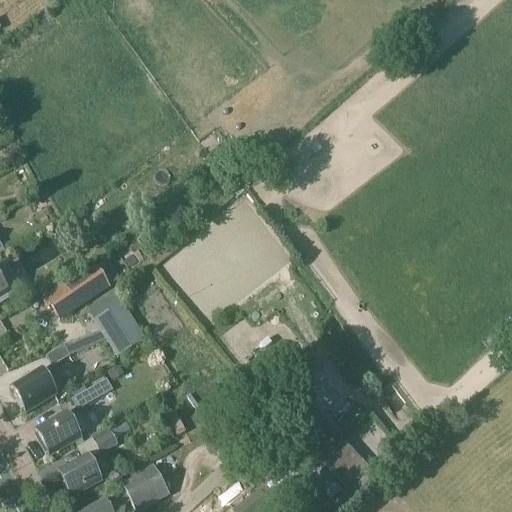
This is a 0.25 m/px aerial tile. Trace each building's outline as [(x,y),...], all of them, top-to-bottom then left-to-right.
[(0,140),(0,149),(10,143),(6,137),(0,140)] [(16,283),(4,263),(0,265),(0,303),(9,299),(4,290),(16,283)] [(96,270),(65,291),(62,287),(46,298),(60,320),(107,289),(96,270)] [(63,347),(46,358),(52,368),(69,358),(107,342),(117,359),(144,342),(122,306),(95,323),(101,332),(63,347)] [(118,368),(107,374),(112,383),(123,376),(118,368)] [(40,373),(12,390),(25,412),(54,395),(40,373)] [(71,402),(77,412),(112,391),(106,381),(71,402)] [(284,403),(278,395),(263,407),(260,411),(266,418),(284,403)] [(376,478),(308,404),(285,425),(353,499),(376,478)] [(37,436),(34,438),(45,456),(48,454),(49,456),(73,441),(79,438),(89,432),(81,418),(75,421),(72,416),(66,419),(65,417),(36,434),(37,436)] [(108,432),(91,441),(84,445),(77,449),(76,449),(82,461),(57,475),(69,498),(99,482),(92,468),(95,466),(91,458),(115,446),(111,437),(109,435),(108,432)] [(84,445),(79,438),(73,441),(77,449),(84,445)] [(294,466),(268,487),(276,497),(302,477),(294,466)] [(152,468),(120,486),(134,511),(138,511),(168,496),(152,468)] [(322,468),(310,478),(323,495),(324,494),(330,501),(341,492),(335,485),(336,485),(322,468)] [(236,511),(266,511),(272,507),(260,493),(236,511)] [(120,511),(113,498),(104,502),(104,501),(83,511),(120,511)]
